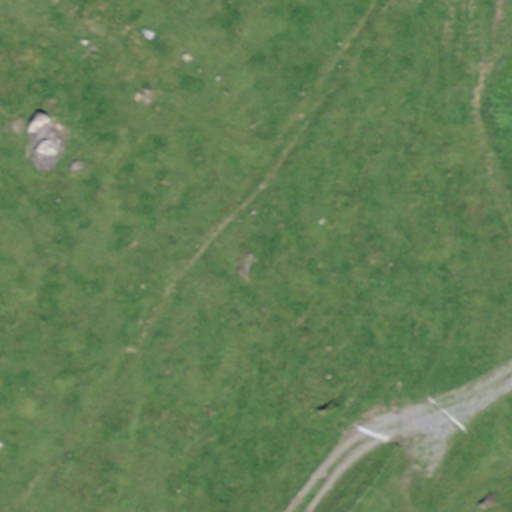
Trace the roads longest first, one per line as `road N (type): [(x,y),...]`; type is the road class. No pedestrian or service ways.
road 1 (track): [(298,511),(349,450),(398,423),(447,419)]
road 2 (track): [(400,511),(447,419),(511,377)]
